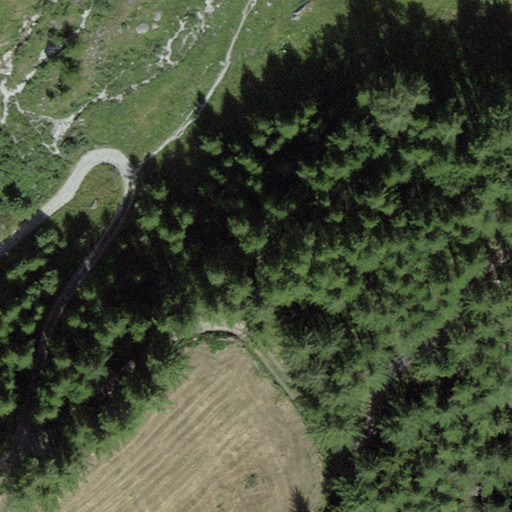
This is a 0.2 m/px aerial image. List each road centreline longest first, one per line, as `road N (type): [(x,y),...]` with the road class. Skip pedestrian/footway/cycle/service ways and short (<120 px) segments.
road 1 (track): [(298,408),(274,374),(219,329),(189,326),(148,347),(45,429),(28,427),(17,404)]
road 2 (track): [(136,177),(136,199),(119,234),(48,328),(0,445)]
road 3 (track): [(298,408),(326,422),(353,407),(439,310),(506,253)]
road 4 (track): [(0,252),(64,200),(93,164),(118,164),(136,177)]
